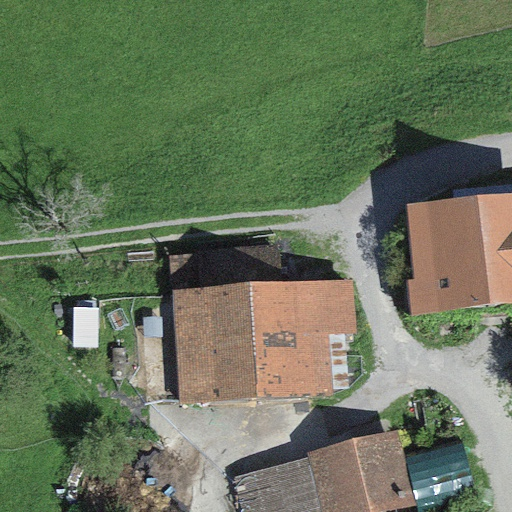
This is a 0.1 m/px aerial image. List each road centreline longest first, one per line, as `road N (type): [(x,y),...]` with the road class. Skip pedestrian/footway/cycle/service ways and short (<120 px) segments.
road 1 (track): [(370,219),(0,252)]
road 2 (track): [(370,219),(388,333),(482,414),(511,502)]
road 3 (track): [(511,150),(405,181),(379,198),(370,219)]
